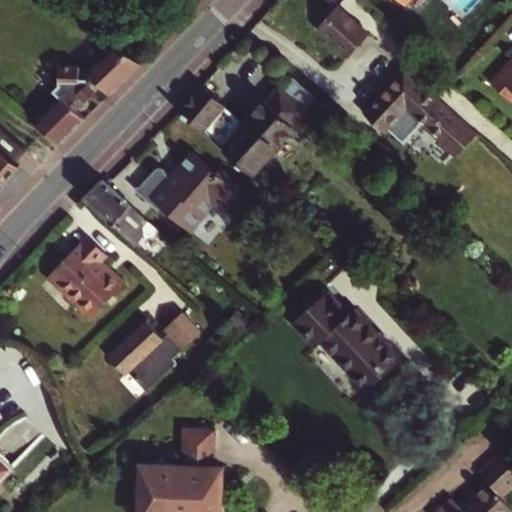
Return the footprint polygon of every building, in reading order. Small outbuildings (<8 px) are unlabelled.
[(363,63),(382,42),(354,16),(334,37),(363,63)] [(99,84),(110,92),(140,61),(113,42),(84,72),(99,84)] [(78,106),(99,84),(84,72),(80,70),(80,61),(69,61),(60,61),(61,81),(53,90),(59,97),(84,118),(87,115),(78,106)] [(511,66),(497,82),(511,96),(511,66)] [(412,107),(462,154),(481,133),(410,67),(369,111),(390,131),(412,107)] [(205,83),(182,108),(256,171),(298,124),(296,122),(309,109),(307,107),(316,96),(294,76),(284,86),(282,84),(269,98),(265,95),(259,95),(253,102),(252,108),(256,112),(247,121),(205,83)] [(60,142),(84,118),(59,97),(35,121),(60,142)] [(0,128),(0,148),(15,162),(25,151),(0,128)] [(15,162),(0,148),(0,184),(18,165),(15,162)] [(241,191),(194,150),(171,176),(160,166),(140,190),(194,237),(209,219),(214,223),(241,191)] [(144,246),(161,227),(106,177),(89,195),(144,246)] [(92,234),(54,272),(81,299),(78,301),(94,317),(130,281),(108,259),(113,255),(92,234)] [(52,274),(78,301),(81,299),(54,272),(52,274)] [(350,313),(329,291),(296,323),(319,347),(324,342),(370,391),(389,372),(392,375),(405,363),(402,360),(404,358),(356,308),(350,313)] [(151,321),(112,356),(128,374),(133,370),(139,376),(137,377),(142,383),(144,382),(150,389),(180,363),(176,359),(205,333),(187,313),(168,329),(172,333),(166,339),(151,321)] [(143,462),(140,511),(224,511),(227,465),(217,465),(219,427),(203,424),(203,426),(186,426),(184,464),(143,462)] [(511,511),(511,504),(501,493),(511,484),(511,460),(502,450),(480,470),(489,479),(460,505),(452,496),(434,511),(511,511)] [(0,479),(13,467),(0,453),(0,479)]
